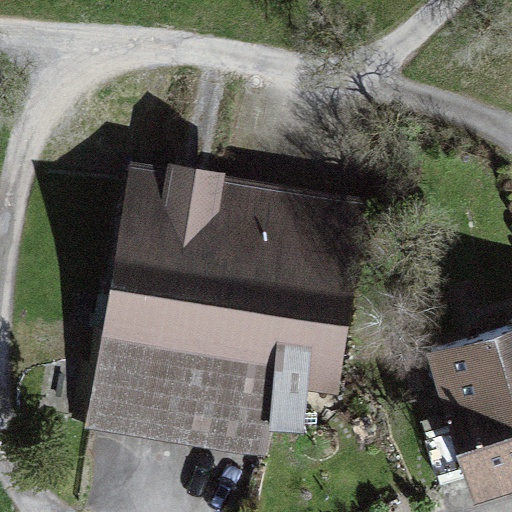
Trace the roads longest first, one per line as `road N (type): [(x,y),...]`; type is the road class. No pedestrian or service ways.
road 1 (track): [(0,43),(359,77)]
road 2 (track): [(359,77),(511,106)]
